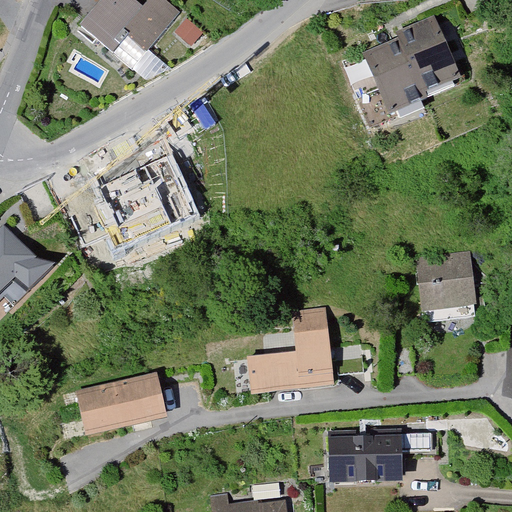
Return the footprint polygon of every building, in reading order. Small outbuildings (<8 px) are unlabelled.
[(156,0),(143,15),(125,0),(110,0),(85,28),(106,47),(122,29),(149,52),(182,15),(165,0),(156,0)] [(432,28),(403,41),(407,50),(373,66),(401,124),(429,110),(424,101),(459,85),(432,28)] [(172,154),(89,190),(115,249),(198,213),(172,154)] [(0,301),(15,287),(28,299),(56,268),(36,262),(3,229),(0,232),(0,301)] [(469,261),(423,265),(427,317),(473,314),(469,261)] [(302,355),(252,359),(255,391),(331,384),(325,316),(299,319),(302,355)] [(155,378),(83,396),(91,431),(163,413),(155,378)] [(399,436),(335,437),(335,486),(399,486),(399,436)] [(227,495),(210,497),(212,511),(287,511),(284,504),(258,508),(257,503),(230,506),(227,495)]
